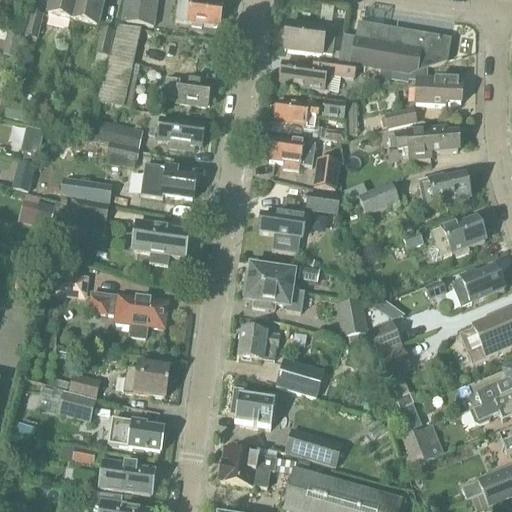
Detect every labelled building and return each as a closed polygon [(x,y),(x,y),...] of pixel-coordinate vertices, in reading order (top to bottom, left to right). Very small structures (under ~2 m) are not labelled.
[(71,26),(77,0),(51,0),(46,20),(71,26)] [(77,0),(71,26),(95,31),(102,0),(77,0)] [(122,0),(117,27),(151,33),(156,0),(122,0)] [(186,27),(217,32),(220,9),(190,5),(178,3),(174,25),(186,27)] [(30,16),(24,40),(35,43),(41,18),(30,16)] [(357,27),(355,43),(350,70),(352,70),(390,76),(406,79),(446,66),(450,44),(357,27)] [(286,29),(286,31),(283,33),(282,40),(285,43),(283,55),(319,60),(319,65),(330,67),(331,57),(334,35),(320,33),(319,30),(310,29),(308,32),(286,29)] [(96,106),(121,112),(139,33),(117,30),(96,106)] [(100,33),(95,57),(106,60),(112,35),(100,33)] [(7,35),(2,57),(15,60),(19,38),(7,35)] [(338,68),(350,70),(355,43),(342,41),(339,58),(338,68)] [(330,67),(319,65),(309,63),(308,72),(281,68),(278,90),(308,95),(309,94),(327,96),(329,82),(351,85),(352,70),(350,70),(338,68),(330,67)] [(416,83),(414,110),(443,112),(444,108),(459,109),(460,93),(460,85),(416,83)] [(0,122),(1,123),(10,86),(0,84),(0,122)] [(174,108),(205,112),(208,90),(177,85),(177,86),(165,84),(162,106),(174,108)] [(6,105),(2,120),(20,125),(24,109),(6,105)] [(323,106),(321,121),(341,124),(344,108),(323,106)] [(301,136),(313,137),(316,112),(276,107),(273,127),(289,129),(288,133),(300,134),(300,131),(302,131),(301,136)] [(347,107),(348,138),(356,138),(356,107),(347,107)] [(384,125),(387,134),(414,127),(411,114),(383,121),(384,125)] [(156,146),(199,153),(202,130),(159,123),(156,146)] [(89,142),(138,152),(141,137),(92,126),(89,142)] [(42,135),(26,131),(20,155),(24,156),(22,165),(34,168),(42,135)] [(411,136),(411,137),(405,138),(405,139),(386,141),(387,155),(394,154),(394,155),(406,154),(407,168),(431,167),(430,158),(457,156),(455,137),(444,137),(444,131),(425,133),(426,135),(411,136)] [(344,135),(323,133),(322,143),(343,145),(344,135)] [(61,139),(45,136),(38,163),(55,167),(61,139)] [(290,173),(290,169),(298,170),(298,169),(311,171),(314,150),(302,149),(302,148),(271,143),(267,166),(276,167),(276,171),(290,173)] [(338,170),(315,166),(311,195),(334,198),(338,170)] [(149,171),(145,198),(191,205),(194,180),(176,178),(177,174),(164,172),(164,173),(149,171)] [(64,203),(70,204),(70,203),(94,207),(96,190),(67,186),(68,177),(40,172),(36,201),(64,205),(64,203)] [(433,211),(468,204),(462,179),(443,183),(442,179),(427,183),(416,186),(422,213),(433,211)] [(390,189),(366,199),(356,203),(364,224),(398,210),(390,189)] [(356,203),(366,199),(363,190),(343,198),(346,207),(356,203)] [(338,204),(306,199),(304,217),(335,222),(338,204)] [(17,224),(47,233),(54,210),(38,206),(39,205),(23,201),(17,224)] [(70,204),(66,231),(83,234),(84,225),(106,228),(108,209),(70,203),(70,204)] [(287,242),(300,244),(303,222),(290,220),(291,218),(271,215),(270,220),(260,219),(257,237),(271,239),(270,246),(286,248),(287,242)] [(429,237),(434,250),(428,252),(427,255),(430,264),(433,266),(440,263),(440,264),(483,247),(482,246),(485,242),(482,235),(478,234),(474,223),(455,230),(454,226),(439,232),(439,233),(429,237)] [(153,230),(144,228),(140,257),(183,263),(186,237),(166,235),(166,231),(153,229),(153,230)] [(417,238),(401,244),(405,256),(421,250),(417,238)] [(460,284),(450,289),(460,313),(471,308),(503,295),(493,271),(474,278),(472,275),(458,281),(460,284)] [(244,276),(243,288),(289,295),(291,278),(250,272),(249,277),(244,276)] [(297,284),(316,287),(318,276),(299,273),(297,284)] [(50,300),(85,304),(88,281),(52,277),(50,300)] [(439,285),(422,293),(428,306),(445,299),(439,285)] [(303,297),(289,295),(243,288),(241,300),(246,301),(245,305),(251,306),(250,312),(300,319),(303,297)] [(130,329),(129,334),(128,344),(144,346),(145,336),(145,331),(163,334),(166,308),(142,305),(141,305),(117,302),(116,304),(90,300),(90,303),(89,303),(87,316),(113,320),(113,323),(112,327),(130,329)] [(346,342),(347,348),(366,345),(359,306),(333,310),(339,343),(346,342)] [(464,354),(511,334),(511,316),(458,338),(464,354)] [(376,360),(400,350),(389,326),(366,336),(376,360)] [(253,332),(249,335),(241,334),(237,362),(273,366),(277,341),(278,338),(266,336),(263,332),(253,332)] [(511,334),(464,354),(471,370),(511,352),(511,334)] [(400,350),(376,360),(386,383),(410,374),(400,350)] [(272,390),(313,403),(322,373),(281,360),(272,390)] [(122,393),(133,395),(132,398),(163,403),(167,373),(136,369),(135,377),(125,376),(122,393)] [(495,390),(499,402),(511,397),(511,374),(504,378),(507,387),(503,388),(503,387),(495,390)] [(98,386),(71,380),(67,397),(94,404),(98,386)] [(35,414),(57,420),(63,397),(40,392),(35,414)] [(232,394),(228,420),(240,422),(238,430),(268,435),(269,426),(272,427),(276,400),(232,394)] [(63,397),(57,420),(88,427),(93,406),(63,397)] [(398,413),(413,406),(409,397),(394,403),(398,413)] [(511,397),(499,402),(500,402),(489,407),(480,410),(472,414),(468,415),(473,428),(478,430),(488,425),(490,421),(498,417),(501,425),(511,420),(511,397)] [(420,430),(411,408),(394,415),(403,437),(420,430)] [(130,429),(120,427),(116,451),(126,453),(126,454),(158,458),(162,434),(144,431),(144,427),(131,425),(130,429)] [(422,434),(400,443),(407,462),(429,453),(422,434)] [(309,444),(303,464),(334,473),(340,453),(309,444)] [(292,482),(293,477),(298,462),(254,449),(252,461),(223,456),(217,487),(251,493),(251,492),(265,494),(268,477),(292,482)] [(92,456),(73,453),(71,465),(90,469),(92,456)] [(95,493),(108,495),(149,501),(152,476),(135,473),(136,470),(122,468),(122,469),(99,466),(95,493)] [(481,498),(511,485),(511,471),(477,486),(481,498)] [(398,511),(399,508),(293,477),(292,482),(282,511),(398,511)] [(511,485),(481,498),(482,500),(486,511),(487,511),(511,501),(511,485)] [(129,511),(130,510),(118,509),(119,502),(90,498),(88,506),(92,507),(90,511),(129,511)]
